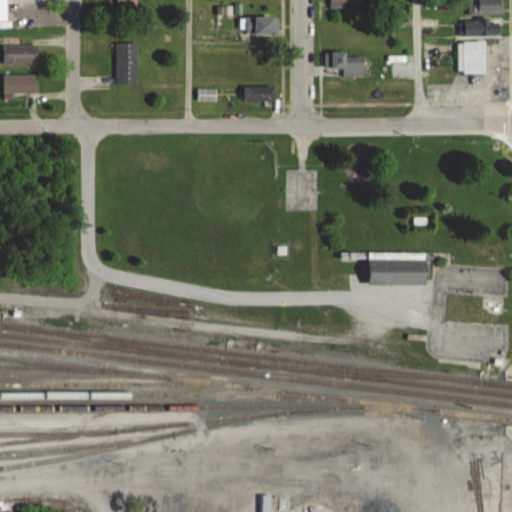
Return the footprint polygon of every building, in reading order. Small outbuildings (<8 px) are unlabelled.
[(114,0),(115,14),(136,13),(136,0),(114,0)] [(328,0),(329,8),(361,9),(361,0),(328,0)] [(501,15),(501,0),(466,0),(467,15),(501,15)] [(250,34),(276,35),(276,18),(251,18),(250,34)] [(501,20),(463,20),(463,36),(501,36),(501,20)] [(485,41),(462,41),(462,74),(485,74),(485,41)] [(115,83),(136,83),(136,42),(115,42),(115,83)] [(2,45),(2,65),(37,65),(37,45),(2,45)] [(363,76),(363,56),(338,56),(338,76),(363,76)] [(2,75),(3,94),(37,93),(37,75),(2,75)] [(273,85),(243,85),(243,101),(273,101),(273,85)] [(215,88),(196,89),(197,101),(215,101),(215,88)] [(369,254),(369,286),(426,286),(426,254),(369,254)] [(496,463),(499,442),(478,439),(476,445),(454,442),(451,456),(496,463)] [(270,511),(270,496),(259,496),(259,511),(270,511)]
